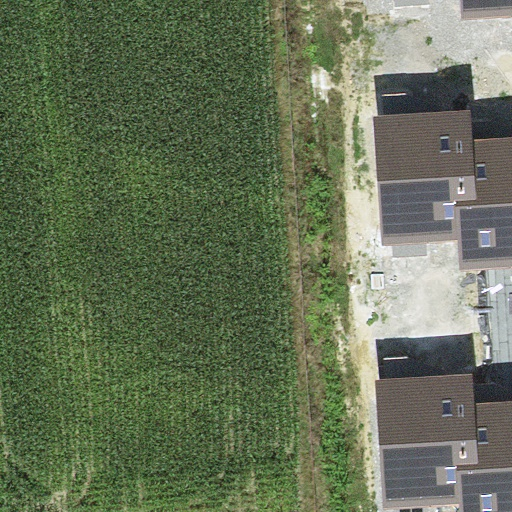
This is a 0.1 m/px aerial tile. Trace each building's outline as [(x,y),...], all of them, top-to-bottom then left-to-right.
[(511,0),(463,0),(464,16),(511,13),(511,0)] [(471,111),(374,118),(382,244),(460,238),(457,200),(477,199),(473,139),(471,111)] [(511,136),(473,139),(477,199),(457,200),(460,238),(462,268),(511,265),(511,136)] [(476,373),(379,380),(388,505),(461,500),(458,463),(483,462),(479,404),(476,373)] [(483,462),(458,463),(461,500),(461,511),(511,511),(511,402),(479,404),(483,462)]
